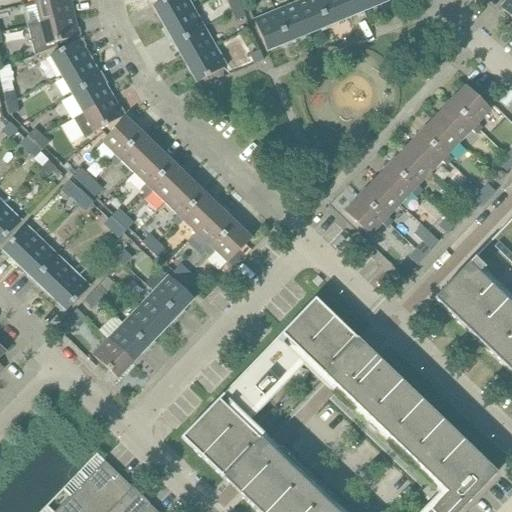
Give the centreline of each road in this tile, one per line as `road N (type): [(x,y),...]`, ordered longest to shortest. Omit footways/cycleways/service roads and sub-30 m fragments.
road 1 (residential): [(307,240),(154,96),(108,0)]
road 2 (residential): [(307,240),(127,432)]
road 3 (residential): [(213,511),(393,324)]
road 4 (residential): [(393,324),(511,200)]
road 5 (residential): [(511,439),(393,324)]
road 6 (residential): [(393,324),(307,240)]
